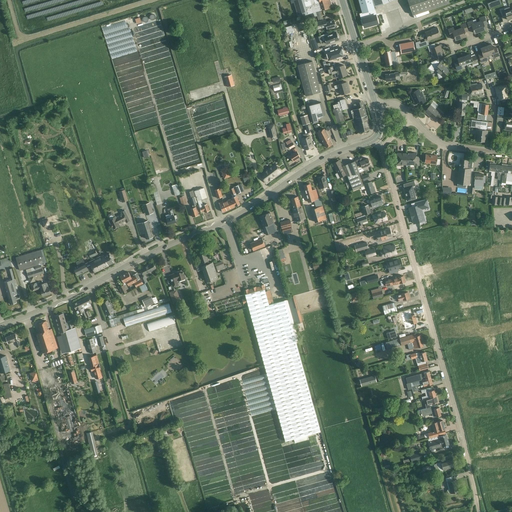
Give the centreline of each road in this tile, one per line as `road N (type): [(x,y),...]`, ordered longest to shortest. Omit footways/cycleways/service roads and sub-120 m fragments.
road 1 (tertiary): [(0,326),(231,218),(320,160),(371,140),(380,130),(375,107)]
road 2 (residential): [(383,148),(417,273)]
